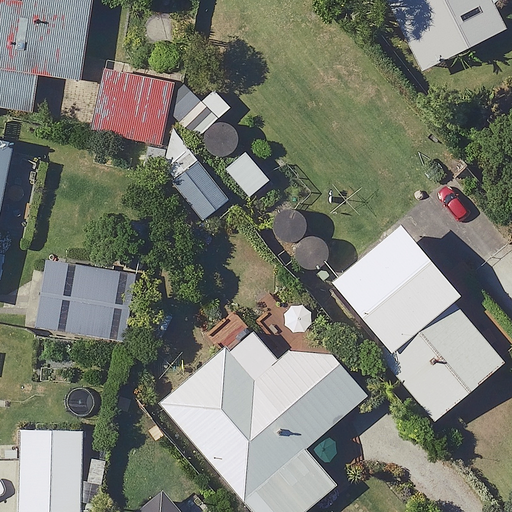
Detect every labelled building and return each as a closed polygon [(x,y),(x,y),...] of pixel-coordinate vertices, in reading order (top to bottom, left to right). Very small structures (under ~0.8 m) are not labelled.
[(0,0),(0,107),(26,111),(31,75),(76,81),(86,0),(0,0)] [(381,0),(417,76),(502,35),(487,3),(493,0),(381,0)] [(258,51),(236,25),(208,49),(230,74),(258,51)] [(224,202),(170,130),(134,157),(188,229),(224,202)] [(265,179),(238,149),(217,167),(245,198),(265,179)] [(452,296),(396,226),(327,281),(381,349),(375,354),(429,421),(499,365),(447,300),(452,296)] [(119,272),(41,260),(30,327),(108,339),(119,272)] [(272,359),(244,327),(155,404),(248,511),(298,511),(331,484),(301,449),(363,395),(292,348),(272,359)] [(75,511),(79,433),(18,430),(14,511),(75,511)] [(176,511),(158,490),(130,511),(176,511)]
